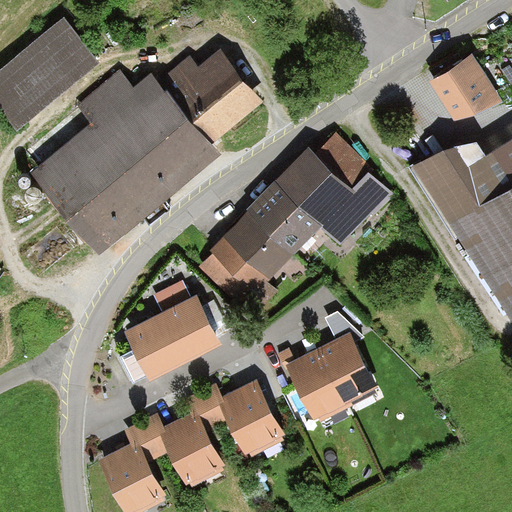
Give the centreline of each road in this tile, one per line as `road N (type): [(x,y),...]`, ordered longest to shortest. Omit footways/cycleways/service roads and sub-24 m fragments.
road 1 (unclassified): [(82,361),(104,308),(176,222),(409,67)]
road 2 (unclassified): [(79,511),(74,456),(82,361)]
